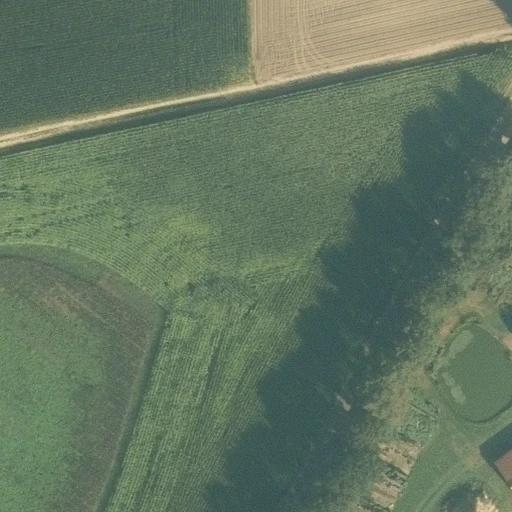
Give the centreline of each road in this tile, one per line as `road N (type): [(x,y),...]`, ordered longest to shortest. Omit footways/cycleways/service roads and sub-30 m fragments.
road 1 (track): [(0,153),(511,43)]
road 2 (unclassified): [(295,511),(511,121)]
